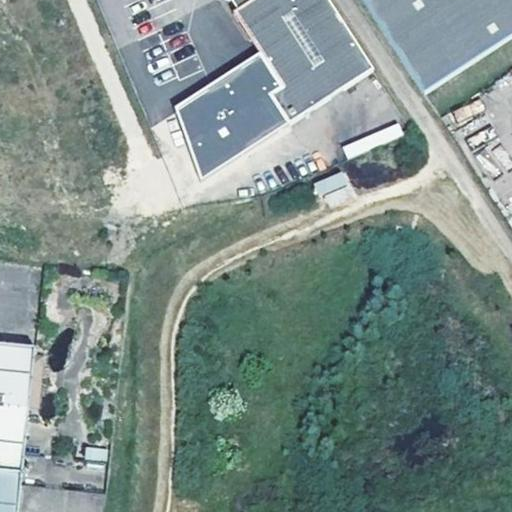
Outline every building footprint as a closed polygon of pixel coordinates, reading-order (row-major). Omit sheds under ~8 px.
[(374,70),(327,0),(229,0),(230,0),(237,11),(233,14),(259,52),(177,106),(201,181),(290,125),(374,70)] [(511,0),(362,0),(424,94),(511,36),(511,0)] [(398,126),(344,144),(347,155),(402,136),(398,126)] [(315,181),(324,208),(352,198),(343,172),(315,181)] [(31,346),(0,343),(0,473),(20,476),(31,346)] [(86,446),(84,458),(106,461),(108,449),(86,446)] [(0,511),(16,511),(20,476),(0,473),(0,511)]
